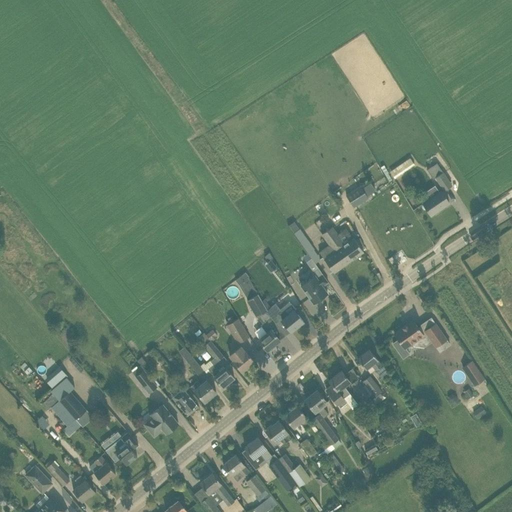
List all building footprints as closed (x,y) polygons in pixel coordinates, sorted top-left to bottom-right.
[(291,129),(266,146),(315,218),(341,202),(291,129)] [(429,172),(433,177),(434,176),(444,190),(451,185),(438,166),(429,172)] [(402,182),(405,188),(410,184),(407,179),(402,182)] [(269,182),(246,198),(288,260),(311,244),(269,182)] [(360,186),(346,195),(354,207),(368,199),(360,186)] [(421,206),(423,209),(424,209),(426,208),(431,215),(449,203),(440,189),(421,201),(423,203),(422,204),(421,206)] [(329,245),(319,252),(322,257),(320,259),(330,273),(333,271),(334,273),(363,252),(361,248),(355,240),(353,237),(344,244),(332,226),(321,234),(329,245)] [(359,238),(355,240),(361,248),(364,246),(359,238)] [(269,252),(264,256),(268,261),(272,257),(269,252)] [(314,275),(300,285),(313,303),(327,293),(322,286),(328,282),(317,267),(311,271),(314,275)] [(235,279),(239,284),(248,276),(244,271),(235,279)] [(257,293),(246,300),(256,316),(262,323),(260,324),(264,330),(266,332),(258,338),(267,350),(268,350),(270,351),(275,347),(274,345),(280,340),(273,332),(278,327),(270,317),(267,310),(257,293)] [(275,303),(267,310),(270,317),(278,327),(284,323),(291,331),(297,327),(298,328),(303,324),(302,322),(303,321),(293,309),(294,307),(289,301),(279,308),(275,303)] [(227,325),(238,343),(249,337),(238,318),(227,325)] [(398,339),(392,343),(403,358),(410,353),(406,348),(427,334),(428,333),(422,325),(418,328),(413,320),(394,333),(398,339)] [(212,329),(206,334),(210,339),(211,338),(213,340),(216,337),(215,335),(217,334),(212,329)] [(203,345),(214,358),(216,361),(218,360),(223,356),(210,339),(203,345)] [(203,370),(184,346),(179,351),(198,374),(203,370)] [(233,360),(242,371),(254,361),(245,351),(244,351),(241,346),(229,355),(233,360)] [(357,358),(363,366),(366,369),(371,365),(375,370),(382,365),(369,349),(357,358)] [(137,359),(142,365),(146,362),(141,356),(137,359)] [(216,361),(214,358),(210,360),(213,364),(207,368),(222,387),(234,377),(225,367),(224,367),(218,360),(216,361)] [(472,360),(461,367),(474,386),(485,379),(472,360)] [(329,380),(332,385),(337,391),(338,391),(343,398),(343,397),(349,392),(344,386),(350,382),(341,370),(329,380)] [(136,377),(149,392),(154,388),(142,372),(136,377)] [(362,381),(361,381),(364,385),(365,384),(375,397),(382,391),(379,388),(380,387),(370,375),(362,381)] [(364,385),(361,381),(360,382),(356,378),(350,383),(367,405),(373,400),(371,398),(371,397),(363,386),(364,385)] [(194,388),(193,388),(204,402),(216,392),(205,379),(199,383),(197,380),(191,385),(194,388)] [(51,391),(75,419),(87,409),(70,390),(71,389),(62,380),(53,388),(50,390),(51,391)] [(337,391),(332,385),(326,390),(337,404),(337,403),(340,407),(346,401),(343,397),(343,398),(338,391),(337,391)] [(193,411),(190,408),(196,404),(182,386),(171,395),(188,415),(193,411)] [(469,389),(464,393),(468,398),(473,395),(469,389)] [(328,413),(322,405),(327,402),(317,390),(305,399),(317,414),(312,418),(331,444),(338,438),(323,417),(328,413)] [(81,425),(75,419),(51,391),(47,394),(49,397),(41,403),(47,410),(51,407),(67,426),(63,429),(68,435),(81,425)] [(152,417),(144,424),(154,436),(162,429),(166,433),(178,423),(163,404),(150,414),(152,417)] [(297,405),(284,415),(293,427),(299,422),(305,429),(312,424),(306,417),(297,405)] [(472,412),(477,419),(486,412),(482,406),(472,412)] [(266,430),(272,438),(275,442),(279,447),(291,437),(278,420),(266,430)] [(346,423),(350,430),(356,427),(353,420),(346,423)] [(120,437),(105,449),(115,462),(119,459),(120,458),(126,465),(137,456),(132,450),(138,445),(127,431),(120,437)] [(257,437),(245,447),(253,458),(260,453),(269,465),(277,458),(278,458),(274,453),(271,455),(266,448),(257,437)] [(316,451),(306,438),(300,442),(310,456),(316,451)] [(285,453),(278,458),(296,482),(296,481),(299,486),(310,477),(299,463),(295,466),(285,453)] [(238,471),(242,476),(249,471),(235,454),(223,464),(232,475),(238,471)] [(89,466),(97,476),(103,483),(115,473),(100,455),(93,460),(94,462),(89,466)] [(277,458),(269,465),(280,481),(286,489),(288,487),(295,482),(277,458)] [(46,467),(63,485),(70,479),(57,465),(58,465),(54,460),(52,461),(46,467)] [(24,474),(42,493),(52,483),(35,464),(24,474)] [(209,494),(201,502),(200,502),(207,511),(220,511),(211,498),(218,493),(228,506),(234,501),(212,473),(200,482),(209,494)] [(78,484),(72,489),(76,493),(82,501),(94,491),(88,483),(80,474),(74,479),(77,483),(78,484)] [(246,481),(257,495),(265,488),(254,474),(246,481)] [(299,488),(294,491),(300,501),(305,499),(299,488)] [(0,494),(0,504),(4,505),(6,503),(8,504),(10,502),(1,493),(0,494)] [(65,511),(59,505),(60,504),(51,495),(32,511),(65,511)] [(165,510),(166,511),(187,511),(178,500),(165,510)]
